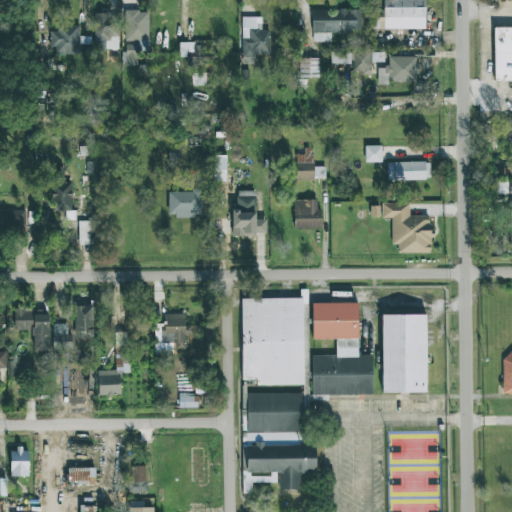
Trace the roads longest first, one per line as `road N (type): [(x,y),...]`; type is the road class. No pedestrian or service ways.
road 1 (residential): [(464,0),(469,511)]
road 2 (residential): [(0,277),(511,272)]
road 3 (residential): [(226,275),(232,511)]
road 4 (residential): [(0,425),(231,424)]
